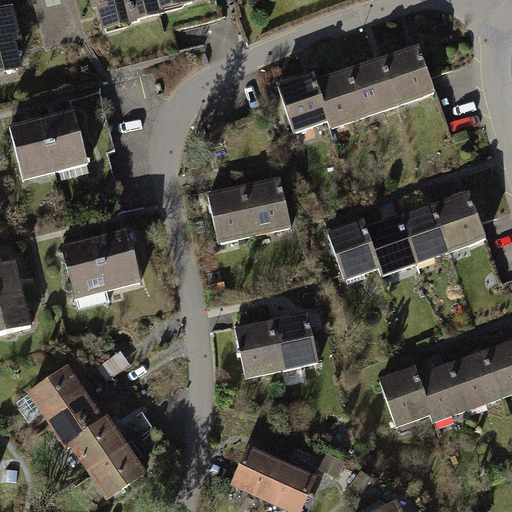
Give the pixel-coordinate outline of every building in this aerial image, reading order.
[(106,0),(109,12),(161,0),(106,0)] [(161,0),(109,12),(115,35),(172,21),(170,15),(166,0),(161,0)] [(166,0),(170,15),(228,1),(227,0),(166,0)] [(0,28),(19,24),(13,2),(0,4),(0,28)] [(0,28),(0,52),(24,47),(19,24),(0,28)] [(436,95),(417,43),(383,55),(401,107),(436,95)] [(0,52),(0,76),(30,69),(24,47),(0,52)] [(401,107),(383,55),(348,67),(366,119),(401,107)] [(366,119),(348,67),(313,80),(327,122),(331,132),(366,119)] [(313,80),(309,70),(274,82),(292,134),(327,122),(313,80)] [(84,107),(49,117),(64,170),(99,161),(84,107)] [(269,116),(211,135),(220,164),(279,144),(269,116)] [(49,117),(14,127),(29,180),(64,170),(49,117)] [(277,183),(244,191),(256,241),(289,233),(277,183)] [(489,242),(470,190),(436,203),(454,255),(489,242)] [(244,191),(211,199),(223,249),(256,241),(244,191)] [(454,255),(436,203),(401,215),(420,267),(454,255)] [(420,267),(401,215),(366,228),(381,270),(385,280),(420,267)] [(366,228),(362,218),(327,231),(346,283),(381,270),(366,228)] [(116,296),(151,286),(136,233),(101,243),(116,296)] [(119,307),(116,296),(101,243),(66,253),(84,317),(119,307)] [(0,261),(0,299),(28,291),(18,256),(0,261)] [(0,299),(0,337),(39,326),(28,291),(0,299)] [(305,313),(272,321),(284,370),(317,362),(305,313)] [(272,321),(239,328),(251,378),(284,370),(272,321)] [(511,397),(511,338),(487,348),(506,400),(511,397)] [(506,400),(487,348),(452,361),(471,412),(506,400)] [(127,351),(101,367),(109,381),(135,364),(127,351)] [(471,412),(452,361),(417,373),(432,415),(436,425),(471,412)] [(417,373),(413,364),(379,376),(398,428),(432,415),(417,373)] [(78,365),(35,394),(54,421),(96,392),(78,365)] [(96,392),(54,421),(72,448),(78,444),(115,419),(96,392)] [(115,419),(78,444),(96,471),(139,443),(120,416),(115,419)] [(139,443),(96,471),(115,499),(157,470),(139,443)] [(267,499),(284,460),(250,445),(233,484),(267,499)] [(325,452),(319,465),(338,473),(343,460),(325,452)] [(295,511),(301,511),(318,474),(284,460),(267,499),(295,511)] [(370,476),(363,471),(352,485),(359,490),(370,476)] [(407,511),(400,498),(387,506),(383,499),(363,510),(363,511),(407,511)]
